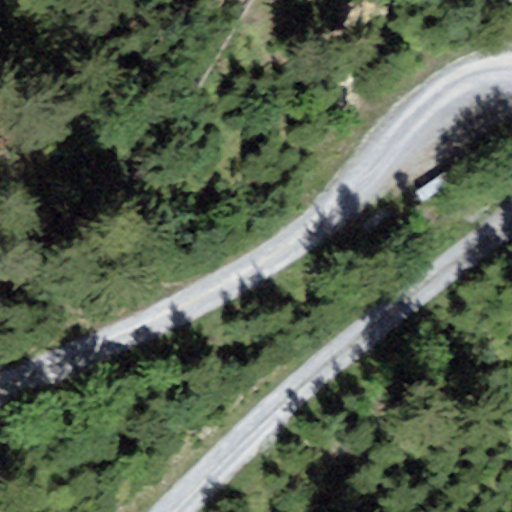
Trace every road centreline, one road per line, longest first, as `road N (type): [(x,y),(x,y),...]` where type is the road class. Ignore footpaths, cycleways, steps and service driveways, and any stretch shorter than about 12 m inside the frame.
road 1 (track): [(511,42),(493,38),(441,65),(276,229),(124,321),(0,370)]
road 2 (track): [(189,511),(331,366),(445,264),(511,222)]
